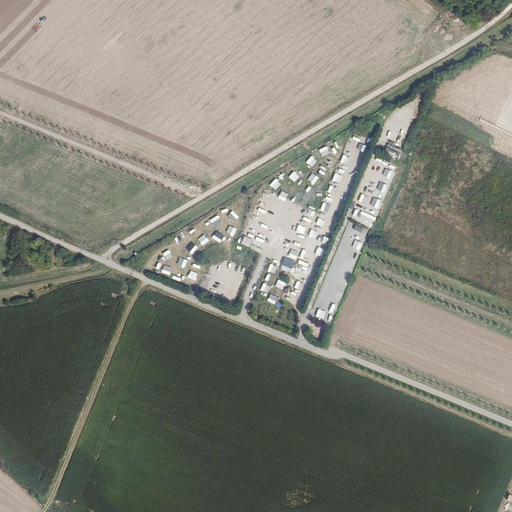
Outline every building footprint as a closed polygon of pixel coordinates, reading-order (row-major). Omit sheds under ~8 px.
[(391,114),(394,121),(401,118),(398,111),(391,114)] [(352,152),(355,145),(348,143),(345,150),(352,152)] [(389,143),(385,152),(398,158),(402,150),(389,143)] [(378,186),(385,189),(388,181),(381,179),(378,186)] [(362,191),(369,195),(373,187),(365,183),(362,191)] [(333,200),(335,192),(328,190),(325,198),(333,200)] [(260,201),(267,204),(270,197),(262,194),(260,201)] [(279,195),(276,202),(283,205),(286,198),(279,195)] [(369,208),(377,211),(380,201),(372,199),(369,208)] [(272,208),(269,215),(277,218),(280,211),(272,208)] [(362,211),(359,217),(373,224),(377,218),(362,211)] [(252,212),(249,220),(257,223),(259,215),(252,212)] [(293,224),(295,216),(288,213),(285,222),(293,224)] [(356,225),(354,230),(362,233),(364,228),(356,225)] [(342,240),(349,243),(352,235),(345,232),(342,240)] [(245,236),(241,243),(250,248),(254,240),(245,236)] [(361,250),(364,243),(356,240),(354,248),(361,250)] [(337,252),(345,255),(348,247),(340,244),(337,252)] [(348,261),(354,265),(359,256),(352,253),(348,261)] [(291,274),(296,262),(285,258),(281,269),(285,270),(285,272),(291,274)] [(232,262),(230,269),(238,271),(239,263),(232,262)] [(343,268),(341,276),(348,278),(351,271),(343,268)] [(218,290),(225,293),(228,285),(220,283),(218,290)] [(339,285),(336,293),(343,295),(346,288),(339,285)] [(313,338),(319,341),(322,334),(316,331),(313,338)]
